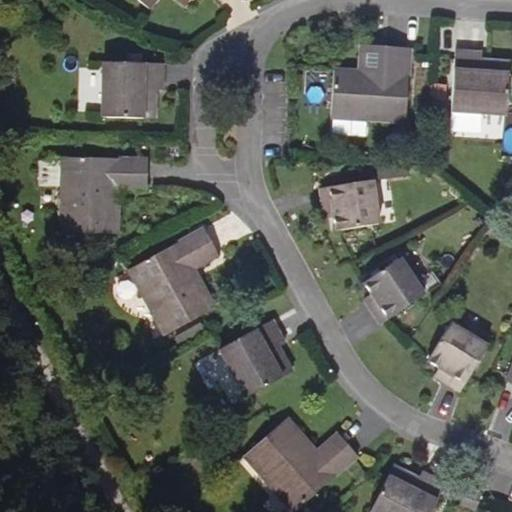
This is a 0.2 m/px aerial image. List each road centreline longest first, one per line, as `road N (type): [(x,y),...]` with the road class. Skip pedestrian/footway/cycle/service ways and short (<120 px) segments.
road 1 (residential): [(511,458),(413,423),(362,386),(262,217),(249,165),(256,52),(295,10),(336,0)]
road 2 (unclassified): [(109,511),(0,301)]
road 3 (residential): [(357,0),(511,10)]
